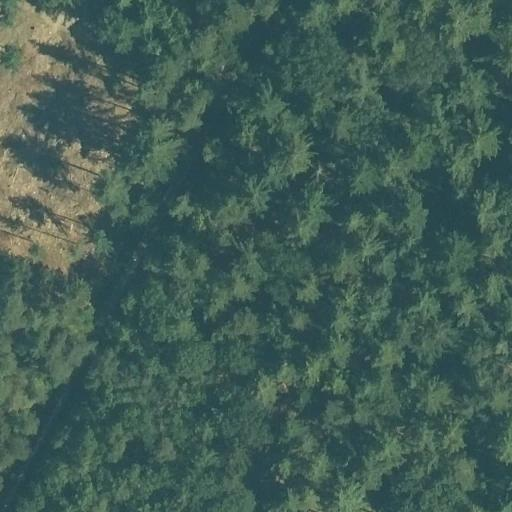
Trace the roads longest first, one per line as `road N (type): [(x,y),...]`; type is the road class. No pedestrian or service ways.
road 1 (track): [(281,0),(71,389)]
road 2 (track): [(250,58),(511,57)]
road 3 (track): [(71,389),(7,511)]
